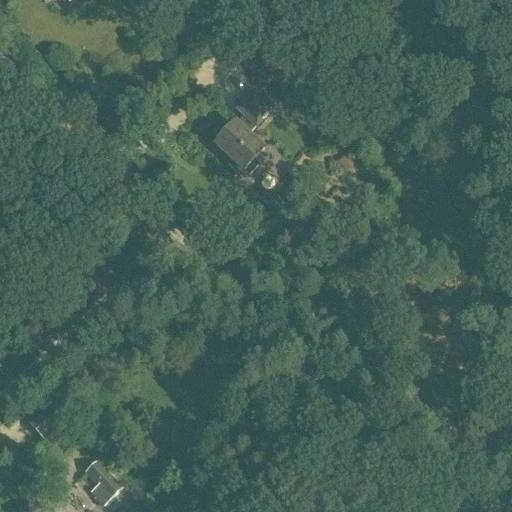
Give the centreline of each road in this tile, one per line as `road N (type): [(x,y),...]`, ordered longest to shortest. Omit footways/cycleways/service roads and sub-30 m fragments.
road 1 (track): [(452,511),(169,228)]
road 2 (track): [(169,228),(0,55)]
road 3 (track): [(169,228),(0,397)]
